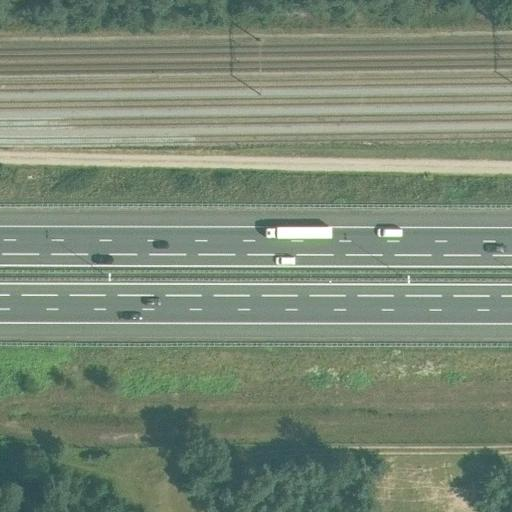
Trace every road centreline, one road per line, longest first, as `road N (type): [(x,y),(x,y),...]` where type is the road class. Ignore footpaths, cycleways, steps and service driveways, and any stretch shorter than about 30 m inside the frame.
road 1 (track): [(511,164),(0,156)]
road 2 (motorway): [(511,248),(0,247)]
road 3 (motorway): [(0,300),(511,301)]
road 4 (track): [(49,436),(511,434)]
